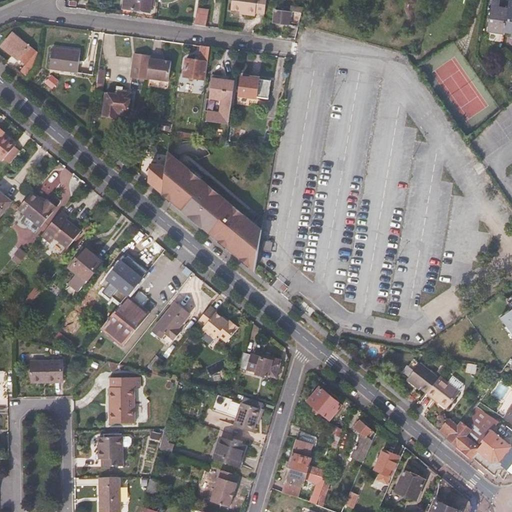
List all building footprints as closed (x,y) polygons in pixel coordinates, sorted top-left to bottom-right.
[(149,12),(150,0),(123,0),(122,9),(149,12)] [(265,13),(266,0),(233,0),(232,8),(249,11),(248,14),(256,15),(257,12),(265,13)] [(505,33),(509,8),(500,6),(500,0),(498,0),(492,0),(488,33),(505,36),(505,33)] [(299,27),(303,8),(292,6),(292,11),(275,9),(274,24),(299,27)] [(207,26),(209,12),(197,10),(194,25),(207,26)] [(37,53),(13,33),(2,45),(25,66),(37,53)] [(206,80),(210,48),(202,47),(200,61),(187,59),(184,77),(206,80)] [(77,72),(80,53),(52,48),(49,68),(77,72)] [(169,82),(171,62),(169,62),(169,59),(151,56),(148,79),(169,82)] [(267,97),(270,82),(242,77),(239,96),(256,99),(257,96),(267,97)] [(229,125),(235,81),(212,78),(209,100),(220,101),(218,111),(208,110),(206,121),(229,125)] [(127,115),(131,94),(118,92),(117,96),(106,94),(103,116),(117,118),(118,114),(127,115)] [(163,194),(167,198),(255,271),(262,230),(256,229),(249,224),(251,221),(185,167),(182,166),(183,164),(167,163),(163,194)] [(0,215),(11,202),(0,192),(0,215)] [(41,227),(57,207),(47,199),(45,202),(32,192),(18,208),(41,227)] [(65,248),(79,231),(64,219),(66,217),(60,212),(40,237),(48,243),(53,239),(65,248)] [(77,292),(102,261),(85,247),(68,267),(76,274),(67,283),(77,292)] [(129,296),(144,277),(123,261),(108,279),(128,296),(129,296)] [(32,301),(41,290),(36,286),(27,298),(32,301)] [(123,346),(150,313),(129,296),(128,296),(101,328),(123,346)] [(511,301),(493,314),(511,341),(511,301)] [(178,328),(189,314),(175,304),(153,330),(162,338),(166,333),(175,340),(182,331),(178,328)] [(223,315),(222,317),(216,312),(217,311),(210,305),(197,321),(204,327),(202,329),(215,339),(218,335),(227,342),(239,327),(230,320),(228,320),(223,315)] [(276,376),(282,360),(262,354),(261,357),(243,352),(241,367),(256,372),(255,374),(267,377),(268,374),(276,376)] [(154,371),(163,361),(156,355),(148,366),(154,371)] [(64,382),(63,361),(30,362),(31,383),(64,382)] [(427,394),(440,378),(419,361),(406,376),(427,394)] [(447,410),(461,392),(441,376),(440,378),(427,394),(447,410)] [(134,423),(134,387),(140,387),(140,378),(109,378),(110,423),(134,423)] [(316,414),(331,396),(320,387),(308,401),(316,407),(312,411),(316,414)] [(511,391),(498,414),(511,422),(511,391)] [(254,431),(261,409),(217,396),(212,411),(237,418),(235,426),(254,431)] [(330,419),(342,405),(331,396),(316,414),(321,418),(324,414),(330,419)] [(493,431),(500,422),(477,407),(463,426),(471,431),(467,436),(481,447),(493,431)] [(467,436),(471,431),(463,426),(461,424),(458,427),(449,420),(445,425),(476,452),(481,447),(467,436)] [(363,462),(376,434),(360,421),(354,427),(362,434),(352,457),(363,462)] [(158,450),(172,454),(174,444),(170,442),(174,426),(166,423),(158,450)] [(478,453),(476,452),(445,425),(440,432),(454,444),(472,460),(478,453)] [(331,463),(343,431),(332,427),(329,438),(333,439),(326,462),(331,463)] [(309,456),(315,437),(299,431),(293,451),(309,456)] [(500,461),(511,447),(493,431),(481,447),(476,452),(478,453),(479,452),(492,462),(500,461)] [(97,459),(99,459),(102,459),(102,466),(123,466),(122,437),(99,437),(99,454),(96,454),(97,459)] [(240,466),(246,446),(221,437),(214,458),(240,466)] [(507,471),(511,464),(511,446),(511,447),(500,461),(503,464),(502,466),(507,471)] [(377,480),(387,485),(390,486),(402,458),(383,449),(374,471),(380,474),(377,480)] [(307,473),(312,457),(309,456),(293,451),(288,466),(307,473)] [(317,505),(326,479),(307,473),(288,466),(284,481),(286,482),(282,492),(297,498),(301,487),(302,488),(305,478),(317,482),(310,502),(317,505)] [(229,506),(237,482),(234,481),(237,475),(221,470),(211,501),(229,506)] [(417,500),(425,481),(404,471),(396,491),(417,500)] [(120,511),(120,477),(99,477),(99,511),(120,511)] [(469,511),(471,508),(469,499),(442,477),(433,498),(436,499),(429,511),(461,511),(462,511),(464,511),(469,511)] [(156,495),(160,481),(150,478),(146,492),(151,493),(156,495)] [(325,508),(327,500),(324,499),(331,480),(326,479),(317,505),(325,508)] [(155,511),(146,509),(151,493),(146,492),(140,511),(155,511)]
